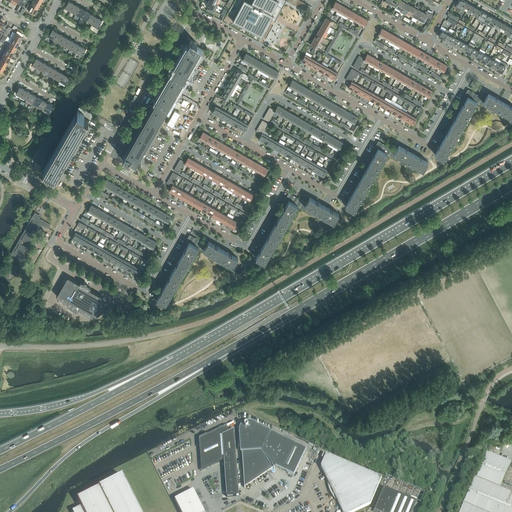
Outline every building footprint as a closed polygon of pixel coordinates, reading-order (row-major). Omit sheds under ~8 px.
[(34,0),(31,5),(38,8),(41,3),(34,0)] [(216,4),(209,0),(206,6),(213,9),(216,4)] [(235,18),(232,21),(233,22),(234,22),(236,23),(237,24),(237,23),(238,24),(239,25),(240,25),(241,26),(243,27),(244,27),(244,28),(246,29),(246,28),(246,29),(247,29),(249,30),(250,30),(251,31),(252,32),(253,32),(254,33),(256,34),(257,34),(257,35),(259,35),(259,36),(260,36),(262,37),(271,19),(272,18),(275,20),(276,19),(277,19),(279,15),(286,0),(253,0),(252,3),(249,2),(245,0),(243,0),(240,6),(241,7),(240,8),(235,18)] [(399,0),(395,7),(401,10),(406,1),(404,0),(403,0),(403,1),(400,0),(399,0)] [(460,10),(461,7),(465,1),(462,0),(458,0),(456,4),(455,7),(460,10)] [(65,8),(70,11),(74,4),(69,1),(65,8)] [(332,8),(337,11),(341,4),(335,1),(331,8),(332,8)] [(401,10),(406,13),(410,5),(407,3),(408,2),(406,1),(401,10)] [(467,10),(470,4),(465,1),(461,7),(460,10),(462,11),(464,8),(467,10)] [(70,11),(76,14),(80,7),(74,4),(70,11)] [(337,11),(343,14),(346,8),(341,4),(337,11)] [(467,10),(472,13),(475,7),(470,4),(467,10)] [(37,10),(38,8),(31,5),(28,10),(35,14),(36,14),(38,11),(37,10)] [(406,13),(412,16),(417,7),(414,5),(414,7),(410,5),(406,13)] [(76,14),(81,17),(85,10),(80,7),(76,14)] [(417,7),(412,16),(417,19),(421,11),(418,9),(419,8),(417,7)] [(472,13),(477,16),(481,10),(475,7),(472,13)] [(346,8),(343,14),(348,17),(352,11),(346,8)] [(81,17),(87,20),(91,13),(85,10),(81,17)] [(481,22),(482,19),(486,13),(481,10),(477,16),(476,19),(481,22)] [(348,17),(353,20),(357,14),(352,11),(348,17)] [(421,11),(417,19),(423,22),(424,20),(427,22),(431,14),(426,11),(425,13),(421,11)] [(87,20),(93,23),(97,16),(91,13),(87,20)] [(486,25),(488,22),(491,16),(486,13),(482,19),(481,22),(480,24),(482,25),(483,23),(486,25)] [(353,20),(359,23),(362,17),(357,14),(353,20)] [(97,16),(93,23),(98,27),(102,20),(97,16)] [(492,28),(493,25),(496,19),(491,16),(488,22),(486,25),(492,28)] [(326,17),(323,23),(329,26),(332,21),(333,21),(326,17)] [(362,17),(359,23),(364,26),(364,27),(368,20),(362,17)] [(493,25),(498,28),(502,22),(496,19),(493,25)] [(498,28),(504,31),(507,25),(502,22),(498,28)] [(323,23),(320,28),(326,32),(329,26),(323,23)] [(320,28),(317,34),(323,37),(326,32),(320,28)] [(378,34),(384,37),(387,31),(382,28),(378,34)] [(54,40),(58,33),(52,29),(48,36),(54,40)] [(446,29),(444,32),(442,30),(441,30),(440,29),(438,32),(440,33),(438,36),(444,39),(447,33),(448,30),(446,29)] [(444,39),(449,42),(452,36),(454,33),(448,30),(447,33),(444,39)] [(393,34),(387,31),(384,37),(389,40),(393,34)] [(20,39),(22,37),(15,33),(12,38),(20,43),(21,40),(21,39),(20,39)] [(58,33),(54,40),(60,43),(64,36),(58,33)] [(317,34),(314,39),(320,43),(323,37),(317,34)] [(398,37),(393,34),(389,40),(395,44),(398,37)] [(69,39),(64,36),(60,43),(65,46),(69,39)] [(457,39),(452,36),(449,42),(454,45),(457,39)] [(131,160),(136,163),(201,49),(196,46),(197,43),(187,37),(187,38),(186,40),(185,42),(188,44),(126,152),(123,158),(129,162),(131,160)] [(400,47),(404,40),(398,37),(395,44),(400,47)] [(9,43),(16,47),(17,45),(18,45),(20,43),(12,38),(9,43)] [(69,39),(65,46),(71,49),(75,42),(69,39)] [(320,43),(314,39),(311,45),(310,44),(310,45),(317,48),(320,43)] [(459,48),(463,42),(457,39),(454,45),(459,48)] [(405,50),(409,43),(404,40),(400,47),(405,50)] [(71,49),(76,52),(80,45),(75,42),(71,49)] [(465,51),(468,45),(463,42),(459,48),(465,51)] [(14,53),(16,50),(15,50),(15,49),(16,47),(9,43),(6,48),(14,53)] [(414,47),(409,43),(405,50),(411,53),(414,47)] [(468,45),(465,51),(470,54),(473,48),(475,46),(469,43),(468,45)] [(80,45),(76,52),(82,55),(86,48),(80,45)] [(420,50),(414,47),(411,53),(416,56),(420,50)] [(14,53),(6,48),(4,54),(10,57),(11,55),(12,56),(13,55),(14,53)] [(478,51),(473,48),(470,54),(475,57),(478,51)] [(416,56),(422,59),(425,53),(420,50),(416,56)] [(480,60),(484,54),(478,51),(475,57),(480,60)] [(242,60),(248,63),(251,56),(246,53),(242,60)] [(364,60),(369,63),(373,57),(367,54),(367,53),(364,58),(364,60)] [(425,53),(422,59),(427,62),(431,56),(425,53)] [(8,63),(10,60),(9,59),(10,57),(4,54),(1,59),(8,63)] [(301,61),(307,64),(311,58),(305,54),(301,61)] [(480,60),(486,63),(489,57),(484,54),(480,60)] [(248,63),(253,66),(257,59),(251,56),(248,63)] [(427,62),(433,65),(436,59),(431,56),(427,62)] [(378,60),(373,57),(369,63),(374,66),(378,60)] [(486,63),(491,66),(494,60),(495,58),(493,57),(492,59),(489,57),(486,63)] [(6,66),(7,65),(8,63),(1,59),(0,58),(0,64),(4,67),(5,65),(6,66)] [(32,65),(38,68),(42,61),(36,58),(32,65)] [(311,58),(307,64),(312,67),(316,61),(311,58)] [(491,66),(496,69),(499,63),(501,61),(496,58),(495,58),(494,60),(491,66)] [(253,66),(259,69),(262,63),(257,59),(253,66)] [(442,62),(436,59),(433,65),(438,68),(442,62)] [(380,69),(384,63),(378,60),(374,66),(380,69)] [(47,64),(42,61),(38,68),(43,71),(47,64)] [(312,67),(318,70),(321,64),(316,61),(312,67)] [(501,72),(505,66),(507,67),(508,65),(506,64),(501,61),(499,63),(496,69),(501,72)] [(447,65),(442,62),(438,68),(443,72),(447,65)] [(262,63),(259,69),(264,72),(268,66),(262,63)] [(389,66),(384,63),(380,69),(385,72),(389,66)] [(49,74),(53,67),(47,64),(43,71),(49,74)] [(240,64),(238,67),(245,72),(248,68),(240,64)] [(318,70),(323,73),(327,67),(321,64),(318,70)] [(273,69),(268,66),(264,72),(269,75),(273,69)] [(394,69),(389,66),(385,72),(391,75),(394,69)] [(58,71),(53,67),(49,74),(54,78),(58,71)] [(323,73),(329,76),(332,70),(327,67),(323,73)] [(243,73),(237,69),(236,69),(237,69),(233,75),(240,78),(243,73)] [(273,69),(269,75),(275,78),(279,72),(273,69)] [(400,72),(394,69),(391,75),(396,79),(400,72)] [(332,70),(329,76),(334,79),(334,80),(338,73),(332,70)] [(60,81),(64,74),(58,71),(54,78),(60,81)] [(396,79),(402,82),(405,75),(400,72),(396,79)] [(64,74),(60,81),(65,84),(69,77),(64,74)] [(233,75),(230,80),(237,84),(240,78),(233,75)] [(411,78),(405,75),(402,82),(407,85),(411,78)] [(407,85),(412,88),(416,82),(411,78),(407,85)] [(237,84),(230,80),(227,86),(234,89),(237,84)] [(294,89),(298,83),(293,80),(289,86),(294,89)] [(348,87),(353,91),(357,84),(352,81),(351,81),(351,82),(348,88),(348,87)] [(412,88),(418,91),(422,85),(416,82),(412,88)] [(303,86),(298,83),(294,89),(300,92),(303,86)] [(353,91),(359,94),(362,87),(357,84),(353,91)] [(427,88),(422,85),(418,91),(423,94),(427,88)] [(25,90),(19,86),(15,93),(21,97),(25,90)] [(234,89),(227,86),(224,91),(231,95),(234,89)] [(309,89),(303,86),(300,92),(305,95),(309,89)] [(364,97),(368,90),(362,87),(359,94),(364,97)] [(427,88),(423,94),(429,97),(433,91),(432,91),(427,88)] [(305,95),(311,99),(314,92),(309,89),(305,95)] [(27,100),(31,93),(25,90),(21,97),(27,100)] [(370,100),(373,94),(368,90),(364,97),(370,100)] [(231,95),(224,91),(221,96),(228,100),(231,95)] [(311,99),(316,102),(320,95),(314,92),(311,99)] [(468,97),(476,102),(482,105),(484,102),(485,100),(471,92),(468,97)] [(27,100),(32,103),(36,96),(31,93),(27,100)] [(375,103),(379,97),(373,94),(370,100),(375,103)] [(485,100),(484,102),(498,111),(503,102),(497,98),(498,98),(495,96),(495,97),(488,94),(485,100)] [(316,102),(321,105),(325,99),(320,95),(316,102)] [(32,103),(38,106),(42,99),(36,96),(32,103)] [(381,106),(384,100),(379,97),(375,103),(381,106)] [(459,112),(468,117),(476,102),(468,97),(464,104),(463,103),(462,105),(463,106),(459,112)] [(47,102),(42,99),(38,106),(43,109),(47,102)] [(321,105),(327,108),(331,102),(325,99),(321,105)] [(386,109),(390,103),(384,100),(381,106),(386,109)] [(53,106),(47,102),(43,109),(49,112),(53,106)] [(327,108),(332,111),(336,105),(331,102),(327,108)] [(503,102),(498,111),(511,118),(511,107),(511,106),(510,104),(509,105),(503,102)] [(386,109),(391,112),(395,106),(390,103),(386,109)] [(280,115),(283,109),(278,106),(278,105),(275,110),(274,112),(280,115)] [(341,108),(336,105),(332,111),(338,114),(341,108)] [(217,116),(221,110),(216,106),(212,113),(217,116)] [(391,112),(397,115),(400,109),(395,106),(391,112)] [(84,114),(86,111),(79,107),(43,171),(55,178),(89,120),(86,118),(83,116),(84,115),(84,114)] [(341,108),(338,114),(343,117),(347,111),(341,108)] [(285,118),(289,112),(283,109),(280,115),(285,118)] [(406,112),(400,109),(397,115),(402,119),(406,112)] [(217,116),(223,119),(226,113),(221,110),(217,116)] [(343,117),(349,120),(352,114),(347,111),(343,117)] [(290,121),(294,115),(289,112),(285,118),(290,121)] [(411,115),(406,112),(402,119),(408,122),(411,115)] [(451,126),(460,131),(468,117),(459,112),(456,118),(455,118),(453,120),(454,120),(451,126)] [(223,119),(228,122),(232,116),(226,113),(223,119)] [(352,114),(349,120),(354,123),(354,124),(358,117),(352,114)] [(296,124),(300,118),(294,115),(290,121),(296,124)] [(411,115),(408,122),(413,125),(417,118),(411,115)] [(228,122),(234,125),(237,119),(232,116),(228,122)] [(301,127),(305,121),(300,118),(296,124),(301,127)] [(243,122),(237,119),(234,125),(239,128),(243,122)] [(307,130),(310,124),(305,121),(301,127),(307,130)] [(248,125),(243,122),(239,128),(245,132),(248,125)] [(307,130),(312,134),(316,127),(310,124),(307,130)] [(443,141),(451,146),(460,131),(451,126),(447,132),(445,134),(446,135),(443,141)] [(312,134),(318,137),(321,130),(316,127),(312,134)] [(318,137),(323,140),(327,133),(321,130),(318,137)] [(199,138),(205,141),(208,135),(203,132),(203,131),(199,138)] [(258,139),(264,142),(267,136),(262,133),(261,134),(258,139),(258,140),(258,139)] [(332,137),(327,133),(323,140),(328,143),(332,137)] [(205,141),(210,144),(214,138),(208,135),(205,141)] [(269,146),(273,139),(267,136),(264,142),(269,146)] [(338,140),(332,137),(328,143),(334,146),(338,140)] [(210,144),(216,147),(219,141),(214,138),(210,144)] [(269,146),(275,149),(278,142),(273,139),(269,146)] [(343,143),(338,140),(334,146),(339,149),(343,143)] [(216,147),(221,150),(225,144),(219,141),(216,147)] [(451,146),(443,141),(439,147),(438,146),(437,149),(438,149),(435,155),(443,160),(451,146)] [(275,149),(280,152),(284,145),(278,142),(275,149)] [(388,152),(390,148),(382,143),(379,149),(387,154),(392,157),(393,155),(388,152)] [(221,150),(226,154),(230,147),(225,144),(221,150)] [(280,152),(286,155),(289,149),(284,145),(280,152)] [(399,145),(397,149),(395,151),(394,154),(408,162),(413,154),(407,150),(408,149),(406,148),(405,149),(399,145)] [(230,147),(226,154),(232,157),(235,150),(230,147)] [(379,168),(387,154),(379,149),(378,148),(375,155),(374,154),(373,157),(370,163),(379,168)] [(295,152),(289,149),(286,155),(291,158),(295,152)] [(235,150),(232,157),(237,160),(241,153),(235,150)] [(300,155),(295,152),(291,158),(296,161),(300,155)] [(237,160),(243,163),(246,157),(241,153),(237,160)] [(413,154),(408,162),(423,171),(428,162),(422,158),(420,156),(419,157),(413,154)] [(296,161),(302,164),(305,158),(300,155),(296,161)] [(190,167),(194,160),(188,157),(185,162),(185,164),(190,167)] [(243,163),(248,166),(252,160),(246,157),(243,163)] [(302,164),(307,167),(311,161),(305,158),(302,164)] [(199,164),(194,160),(190,167),(195,170),(199,164)] [(248,166),(254,169),(257,163),(252,160),(248,166)] [(307,167),(313,170),(316,164),(311,161),(307,167)] [(254,169),(259,172),(263,166),(257,163),(254,169)] [(379,168),(370,163),(367,169),(366,169),(364,171),(365,171),(362,177),(371,182),(379,168)] [(195,170),(201,173),(204,167),(199,164),(195,170)] [(313,170),(318,173),(322,167),(316,164),(313,170)] [(263,166),(259,172),(264,175),(264,176),(268,169),(263,166)] [(201,173),(206,176),(210,170),(204,167),(201,173)] [(322,167),(318,173),(323,177),(324,177),(327,170),(322,167)] [(212,179),(215,173),(210,170),(206,176),(212,179)] [(221,176),(215,173),(212,179),(217,182),(221,176)] [(226,179),(221,176),(217,182),(223,185),(226,179)] [(354,192),(362,197),(371,182),(362,177),(358,183),(356,185),(357,186),(354,192)] [(108,189),(111,182),(106,179),(102,186),(108,189)] [(232,182),(226,179),(223,185),(228,188),(232,182)] [(108,189),(113,192),(117,186),(111,182),(108,189)] [(228,188),(233,192),(237,185),(232,182),(228,188)] [(172,185),(172,186),(169,191),(174,194),(178,188),(173,185),(172,185)] [(233,192),(239,195),(242,188),(237,185),(233,192)] [(113,192),(119,195),(122,189),(117,186),(113,192)] [(174,194),(180,197),(183,191),(178,188),(174,194)] [(244,198),(248,191),(242,188),(239,195),(244,198)] [(119,195),(124,198),(128,192),(122,189),(119,195)] [(180,197),(185,200),(189,194),(183,191),(180,197)] [(133,195),(128,192),(124,198),(129,201),(133,195)] [(250,201),(253,194),(248,192),(244,198),(250,201)] [(362,197),(354,192),(350,198),(349,197),(348,200),(349,200),(345,206),(354,211),(362,197)] [(194,197),(189,194),(185,200),(191,204),(194,197)] [(129,201),(135,204),(138,198),(133,195),(129,201)] [(304,206),(306,203),(292,195),(289,200),(298,205),(297,206),(303,209),(305,206),(304,206)] [(196,207),(200,200),(194,197),(191,204),(196,207)] [(319,214),(324,206),(318,202),(319,201),(316,200),(316,201),(309,197),(306,203),(304,206),(305,206),(319,214)] [(144,201),(138,198),(135,204),(140,207),(144,201)] [(201,210),(205,203),(200,200),(196,207),(201,210)] [(289,220),(297,206),(298,205),(289,200),(285,206),(284,206),(283,208),(284,209),(280,215),(289,220)] [(140,207),(146,210),(149,204),(144,201),(140,207)] [(210,207),(205,203),(201,210),(207,213),(210,207)] [(146,210),(151,214),(155,207),(149,204),(146,210)] [(88,211),(93,214),(97,208),(91,205),(87,211),(88,212),(88,211)] [(324,206),(319,214),(334,223),(339,214),(332,210),(333,210),(331,208),(330,209),(324,206)] [(160,210),(155,207),(151,214),(157,217),(160,210)] [(207,213),(212,216),(216,210),(210,207),(207,213)] [(93,214),(99,218),(102,211),(97,208),(93,214)] [(166,213),(160,210),(157,217),(162,220),(166,213)] [(212,216),(218,219),(221,213),(216,210),(212,216)] [(99,218),(104,221),(108,214),(102,211),(99,218)] [(166,213),(162,220),(167,223),(171,216),(171,217),(166,213)] [(218,219),(223,222),(227,216),(221,213),(218,219)] [(104,221),(109,224),(113,217),(108,214),(104,221)] [(10,256),(15,258),(18,253),(22,255),(26,248),(20,244),(23,240),(29,243),(33,236),(27,233),(30,228),(35,232),(40,224),(48,229),(50,225),(33,215),(10,256)] [(272,229),(281,234),(289,220),(280,215),(277,221),(276,220),(275,223),(276,223),(272,229)] [(223,222),(229,225),(232,219),(227,216),(223,222)] [(109,224),(115,227),(118,221),(113,217),(109,224)] [(232,219),(229,225),(234,228),(234,229),(238,222),(232,219)] [(124,224),(118,221),(115,227),(120,230),(124,224)] [(129,227),(124,224),(120,230),(126,233),(129,227)] [(126,233),(131,236),(135,230),(129,227),(126,233)] [(264,244),(273,249),(281,234),(272,229),(269,235),(268,235),(267,237),(267,238),(264,244)] [(131,236),(137,239),(140,233),(135,230),(131,236)] [(72,239),(77,242),(81,236),(76,233),(76,232),(75,232),(72,239)] [(137,239),(142,242),(146,236),(140,233),(137,239)] [(83,245),(86,239),(81,236),(77,242),(83,245)] [(142,242),(147,245),(151,239),(146,236),(142,242)] [(204,250),(203,250),(206,245),(203,243),(193,237),(190,242),(198,247),(198,248),(204,251),(204,250)] [(88,248),(92,242),(86,239),(83,245),(88,248)] [(151,239),(147,245),(153,248),(153,249),(157,242),(156,242),(151,239)] [(204,250),(218,259),(223,250),(217,246),(218,246),(215,244),(215,245),(209,241),(206,245),(203,250),(204,250)] [(88,248),(94,251),(97,245),(92,242),(88,248)] [(190,262),(198,248),(198,247),(190,242),(189,242),(186,248),(185,248),(184,250),(185,251),(181,257),(190,262)] [(273,249),(264,244),(261,250),(260,249),(258,251),(259,252),(256,258),(264,263),(273,249)] [(94,251),(99,254),(103,248),(97,245),(94,251)] [(99,254),(104,257),(108,251),(103,248),(99,254)] [(223,250),(218,259),(233,267),(238,258),(232,255),(232,254),(230,252),(229,253),(223,250)] [(104,257),(110,261),(114,254),(108,251),(104,257)] [(110,261),(115,264),(119,257),(114,254),(110,261)] [(121,267),(124,260),(119,257),(115,264),(121,267)] [(182,276),(190,262),(181,257),(178,263),(177,262),(175,265),(176,265),(173,271),(182,276)] [(130,264),(124,260),(121,267),(126,270),(130,264)] [(126,270),(132,273),(135,267),(130,264),(126,270)] [(135,267),(132,273),(137,276),(138,275),(140,276),(141,276),(145,269),(144,269),(144,270),(140,267),(139,269),(135,267)] [(173,291),(182,276),(173,271),(169,277),(167,279),(168,279),(165,285),(173,291)] [(64,284),(56,296),(58,297),(62,299),(68,303),(67,305),(68,306),(70,307),(74,309),(74,310),(76,310),(78,311),(79,309),(92,317),(94,315),(96,316),(98,314),(100,313),(102,311),(103,308),(104,306),(104,303),(104,301),(102,300),(104,297),(90,289),(91,288),(90,286),(88,285),(84,283),(82,282),(80,282),(79,284),(68,277),(66,280),(64,283),(64,284)] [(173,291),(165,285),(161,291),(160,291),(159,293),(160,294),(156,300),(165,305),(173,291)] [(241,434),(240,434),(244,488),(245,488),(245,485),(272,467),(273,468),(274,468),(275,467),(294,476),(306,449),(270,432),(270,433),(253,425),(252,424),(251,424),(250,424),(249,424),(248,424),(247,424),(246,424),(246,425),(245,425),(244,425),(244,426),(243,426),(243,427),(242,427),(242,428),(242,429),(241,429),(241,430),(241,431),(241,432),(241,433),(241,434)] [(224,461),(226,497),(239,496),(234,430),(229,432),(226,426),(199,439),(201,471),(220,463),(224,461)] [(511,511),(511,493),(500,489),(511,463),(487,453),(476,479),(474,478),(460,511),(511,511)] [(321,467),(342,511),(354,511),(370,504),(382,478),(326,455),(321,467)] [(174,511),(150,463),(78,499),(82,507),(72,511),(174,511)] [(412,511),(416,502),(384,488),(374,511),(375,511),(412,511)] [(175,500),(180,511),(204,511),(200,504),(198,500),(193,491),(175,500)]
